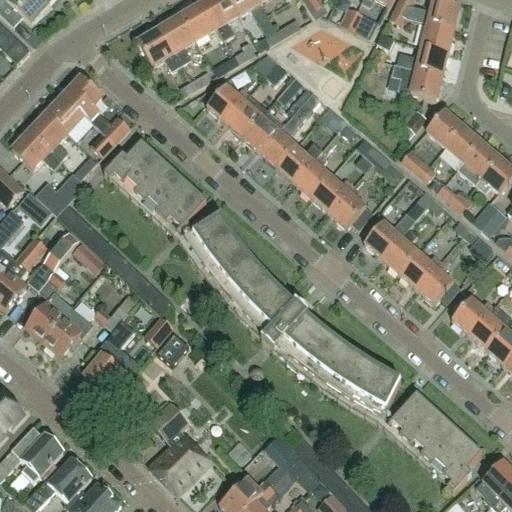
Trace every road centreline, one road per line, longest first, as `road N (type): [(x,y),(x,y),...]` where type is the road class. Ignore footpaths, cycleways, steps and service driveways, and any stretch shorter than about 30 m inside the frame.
road 1 (residential): [(511,440),(72,45)]
road 2 (unclassified): [(159,511),(0,364)]
road 3 (residential): [(485,0),(468,53),(468,102),(511,139)]
